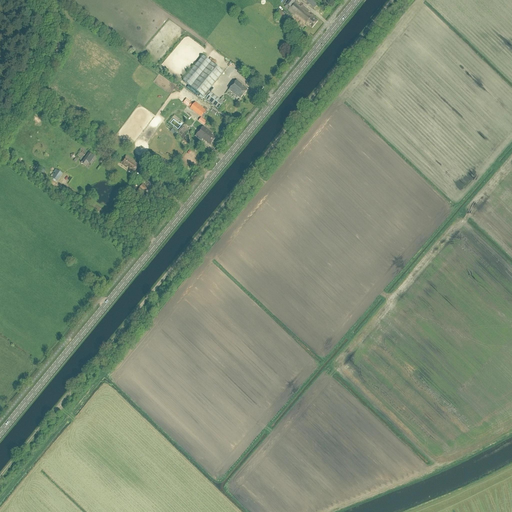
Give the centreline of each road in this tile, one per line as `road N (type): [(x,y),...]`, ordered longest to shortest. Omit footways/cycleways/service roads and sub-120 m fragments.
road 1 (unclassified): [(0,477),(393,0)]
road 2 (primary): [(0,433),(356,0)]
road 3 (track): [(52,0),(53,47),(0,137)]
